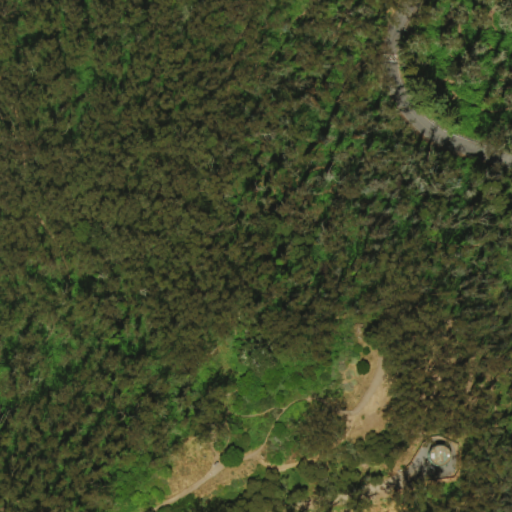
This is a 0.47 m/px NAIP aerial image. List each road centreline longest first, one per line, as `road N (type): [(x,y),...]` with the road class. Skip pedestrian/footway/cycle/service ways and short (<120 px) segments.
road 1 (residential): [(511,163),(423,127),(390,68)]
road 2 (track): [(253,447),(275,459),(322,446),(344,427),(372,375)]
